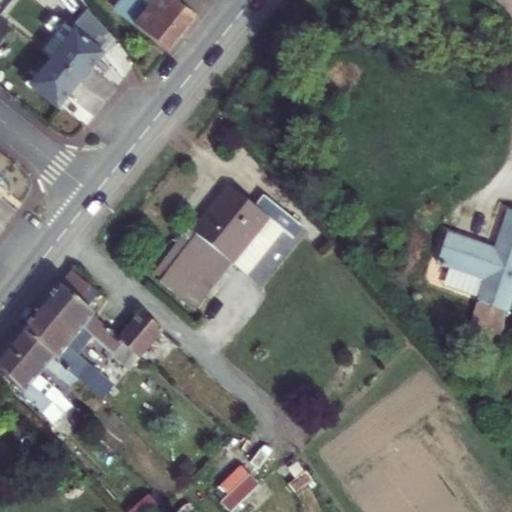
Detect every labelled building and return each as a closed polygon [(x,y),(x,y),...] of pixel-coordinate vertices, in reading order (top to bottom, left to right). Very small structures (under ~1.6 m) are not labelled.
[(136,0),(121,19),(167,58),(196,23),(182,11),(190,0),(136,0)] [(99,64),(116,44),(94,14),(72,41),(99,64)] [(0,42),(12,30),(1,21),(0,21),(0,42)] [(64,35),(42,61),(51,68),(78,90),(99,64),(72,41),(64,35)] [(28,95),(55,117),(78,90),(51,68),(28,95)] [(240,183),(204,227),(242,258),(277,215),(285,221),(294,209),(273,193),(265,203),(240,183)] [(510,308),(511,301),(511,208),(509,208),(497,246),(450,231),(440,261),(487,277),(480,299),(510,308)] [(196,309),(228,268),(189,239),(158,280),(196,309)] [(82,291),(93,278),(80,268),(70,280),(82,291)] [(91,297),(97,290),(101,284),(93,278),(82,291),(91,297)] [(70,280),(51,303),(84,331),(93,320),(104,329),(127,347),(135,338),(128,333),(102,312),(105,308),(91,297),(82,291),(70,280)] [(51,303),(32,327),(110,391),(116,385),(97,368),(102,362),(87,350),(104,329),(93,320),(84,331),(51,303)] [(128,333),(135,338),(150,352),(172,324),(149,306),(137,322),(128,333)] [(32,327),(18,344),(51,372),(58,363),(102,401),(110,391),(32,327)] [(150,352),(135,338),(127,347),(143,361),(150,352)] [(18,344),(5,359),(55,407),(64,397),(45,379),(51,372),(18,344)]
